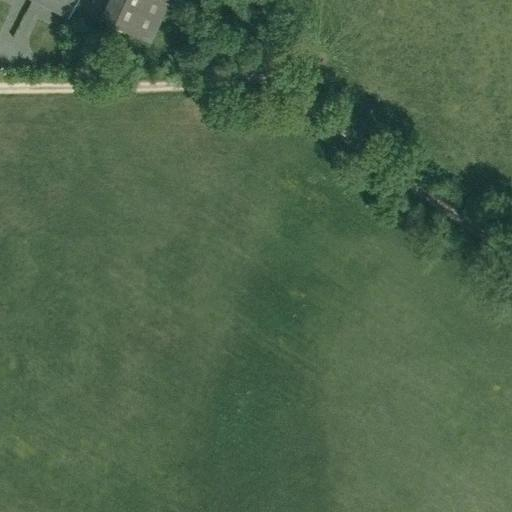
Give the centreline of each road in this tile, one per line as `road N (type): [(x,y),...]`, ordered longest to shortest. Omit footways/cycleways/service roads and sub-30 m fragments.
road 1 (track): [(290,80),(0,89)]
road 2 (track): [(511,250),(369,156),(290,80)]
